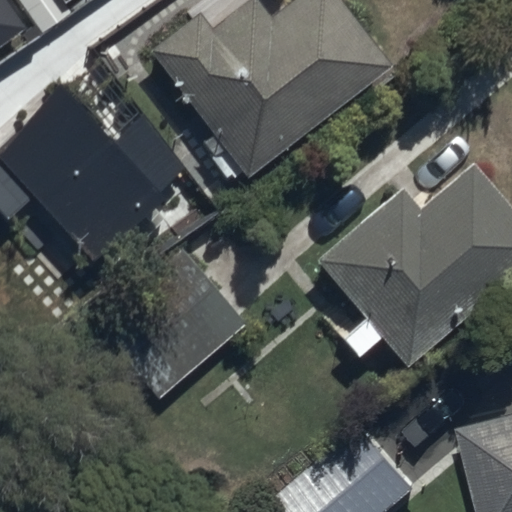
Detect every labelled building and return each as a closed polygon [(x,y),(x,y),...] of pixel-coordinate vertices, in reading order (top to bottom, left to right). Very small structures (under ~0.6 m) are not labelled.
[(196,136),(222,171),(228,166),(232,172),(242,164),(243,166),(292,130),(390,56),(347,0),(273,0),(267,5),(263,0),(238,0),(226,9),(219,0),(198,0),(150,37),(214,122),(196,136)] [(0,47),(21,33),(0,3),(0,47)] [(108,161),(60,111),(0,167),(0,229),(5,234),(32,209),(94,274),(193,180),(143,128),(108,161)] [(402,179),(315,247),(397,352),(511,261),(511,198),(474,150),(415,196),(402,179)] [(74,330),(136,407),(247,316),(185,240),(74,330)] [(511,511),(511,402),(462,414),(484,511),(511,511)] [(265,487),(285,511),(374,511),(420,475),(365,407),(265,487)]
